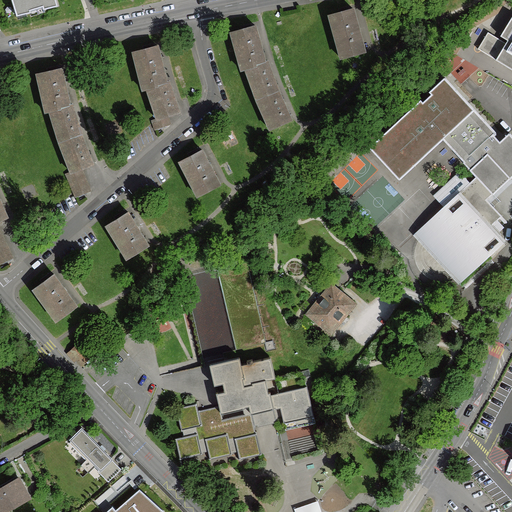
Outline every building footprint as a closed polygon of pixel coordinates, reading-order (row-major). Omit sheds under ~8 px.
[(10,0),(16,19),(53,10),(50,0),(10,0)] [(353,7),(327,14),(339,59),(365,52),(353,7)] [(511,16),(501,35),(508,39),(506,43),(489,33),(479,49),(511,69),(511,16)] [(267,60),(258,26),(231,33),(241,73),(248,72),(258,101),(271,132),(296,122),(282,94),(267,60)] [(166,81),(158,46),(133,52),(143,90),(147,89),(158,119),(180,112),(169,80),(166,81)] [(70,104),(62,68),(38,74),(45,112),(49,111),(58,138),(71,172),(67,173),(77,197),(90,191),(80,169),(93,164),(81,133),(72,104),(70,104)] [(495,132),(443,76),(428,90),(430,93),(421,101),(419,99),(368,146),(398,178),(442,137),(464,161),(463,162),(477,177),(415,234),(460,283),(505,241),(491,226),(502,216),(486,200),(511,175),(511,136),(509,133),(499,142),(493,135),(495,132)] [(219,184),(200,148),(178,160),(197,196),(219,184)] [(149,245),(129,212),(107,224),(127,258),(149,245)] [(0,230),(0,263),(13,258),(0,230)] [(267,343),(247,262),(185,277),(204,358),(267,343)] [(77,305),(54,274),(34,289),(57,320),(77,305)] [(307,314),(335,334),(360,299),(332,279),(307,314)] [(68,352),(81,365),(90,356),(78,343),(68,352)] [(242,362),(240,355),(210,362),(215,383),(224,381),(226,389),(217,391),(220,406),(199,411),(197,403),(178,407),(185,437),(177,439),(182,457),(208,451),(209,457),(238,451),(240,458),(261,453),(255,425),(284,418),(287,428),(316,421),(308,385),(272,393),(272,390),(269,390),(266,377),(276,375),(272,355),(242,362)] [(122,469),(82,430),(70,442),(88,460),(82,466),(89,473),(95,467),(99,471),(98,472),(109,483),(122,469)] [(23,477),(0,489),(0,511),(9,511),(35,499),(23,477)] [(358,511),(363,506),(324,479),(301,511),(358,511)] [(162,511),(140,490),(116,511),(112,507),(107,511),(162,511)]
